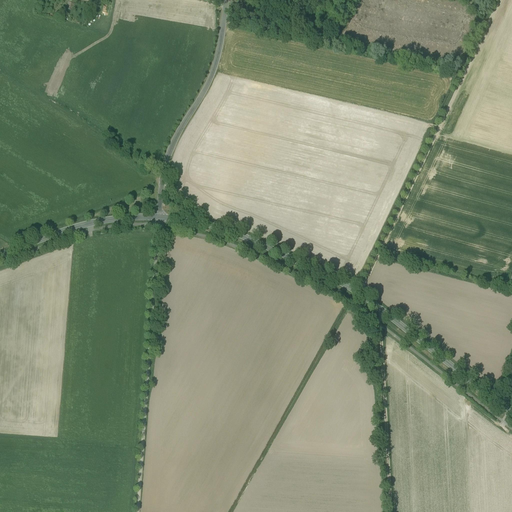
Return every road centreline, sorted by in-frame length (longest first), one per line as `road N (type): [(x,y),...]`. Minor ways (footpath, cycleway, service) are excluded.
road 1 (tertiary): [(160,216),(216,226),(346,286),(511,412)]
road 2 (track): [(499,0),(358,293)]
road 3 (unclassified): [(159,228),(138,511)]
road 4 (unclassified): [(160,216),(164,170),(207,83),(227,0)]
road 5 (track): [(389,511),(380,325)]
road 6 (tertiary): [(0,255),(107,219),(160,216)]
